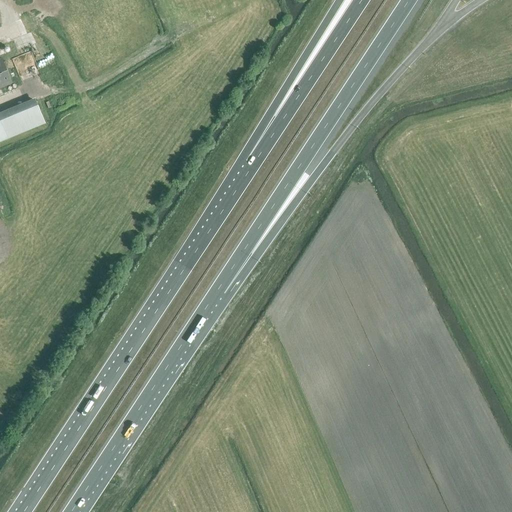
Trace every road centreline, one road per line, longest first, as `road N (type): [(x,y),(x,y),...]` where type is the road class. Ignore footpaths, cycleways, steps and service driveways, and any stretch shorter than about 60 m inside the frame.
road 1 (motorway): [(235,191),(24,511)]
road 2 (motorway): [(200,315),(224,298),(362,114),(443,25)]
road 3 (motorway): [(200,315),(408,0)]
road 4 (motorway): [(71,511),(200,315)]
road 5 (motorway): [(361,0),(235,191)]
road 6 (motorway): [(340,0),(240,161),(235,191)]
